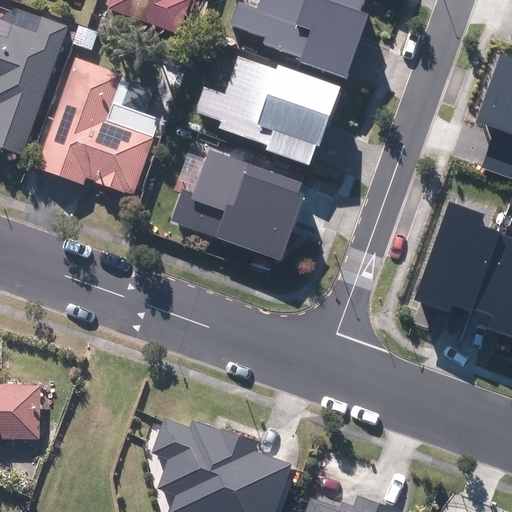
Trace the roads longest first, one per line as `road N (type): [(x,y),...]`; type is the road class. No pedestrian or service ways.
road 1 (residential): [(454,0),(323,371)]
road 2 (residential): [(0,252),(323,371)]
road 3 (residential): [(323,371),(511,438)]
